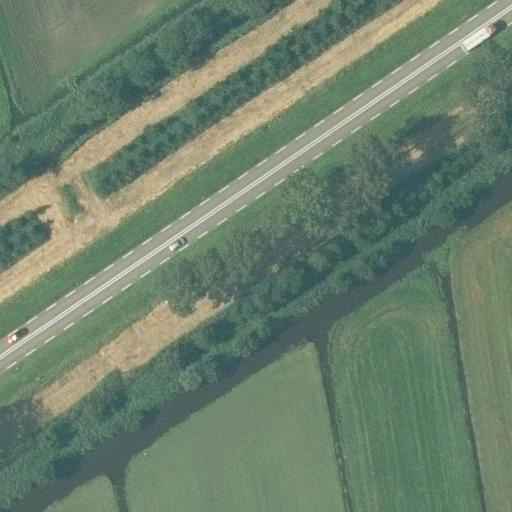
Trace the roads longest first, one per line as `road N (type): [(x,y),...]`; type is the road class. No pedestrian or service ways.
road 1 (primary): [(0,356),(511,6)]
road 2 (track): [(0,489),(511,148)]
